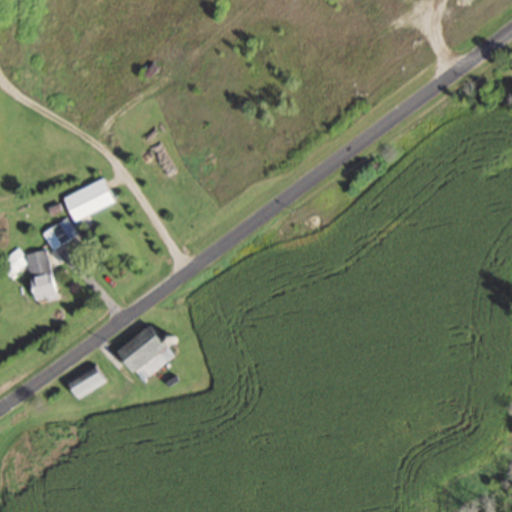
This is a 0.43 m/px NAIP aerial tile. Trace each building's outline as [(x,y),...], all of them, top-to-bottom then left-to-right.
[(66,194),(76,219),(118,202),(109,177),(66,194)] [(43,229),(52,248),(77,235),(69,217),(43,229)] [(38,300),(61,294),(50,247),(26,253),(38,300)] [(12,268),(20,268),(20,257),(12,257),(12,268)] [(124,349),(145,378),(180,353),(158,324),(124,349)] [(74,384),(83,397),(111,378),(102,365),(74,384)]
